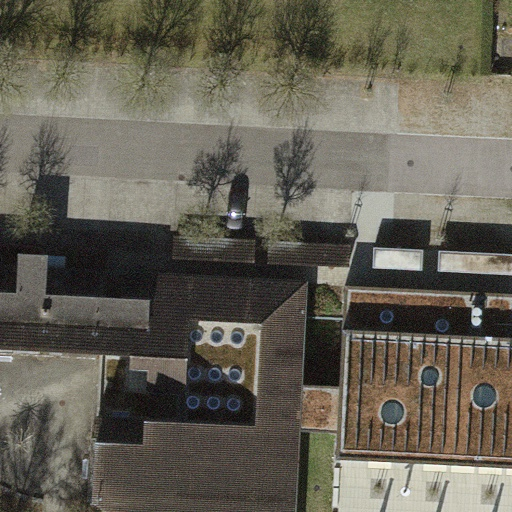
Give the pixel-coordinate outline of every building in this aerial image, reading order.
[(256,241),(177,237),(176,257),(255,261),(256,241)] [(350,245),(272,241),(271,263),(349,266),(350,245)] [(107,297),(109,272),(48,270),(49,255),(21,254),(21,269),(0,268),(0,348),(51,351),(52,335),(106,338),(107,297)] [(302,387),(308,284),(124,276),(123,298),(121,354),(132,355),(131,368),(130,408),(112,407),(111,433),(99,433),(95,501),(115,511),(294,511),(299,431),(343,433),(342,460),(511,468),(511,293),(348,286),(344,388),(302,387)] [(106,338),(52,335),(51,351),(102,353),(99,433),(111,433),(112,407),(130,408),(131,368),(132,355),(121,354),(123,298),(107,297),(106,338)]
